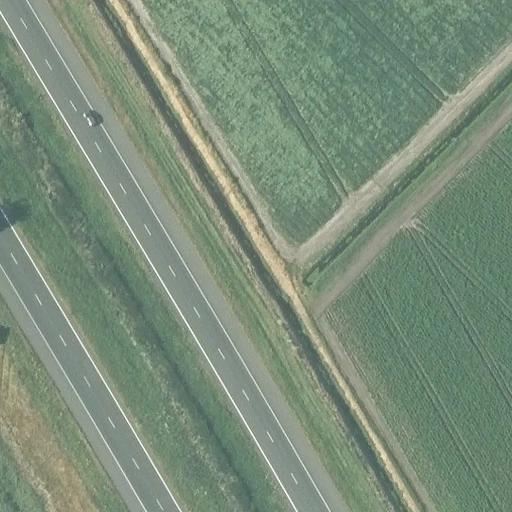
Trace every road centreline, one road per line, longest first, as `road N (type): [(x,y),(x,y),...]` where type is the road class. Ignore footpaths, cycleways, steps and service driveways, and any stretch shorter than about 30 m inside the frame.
road 1 (motorway): [(311,511),(7,0)]
road 2 (motorway): [(0,238),(161,511)]
